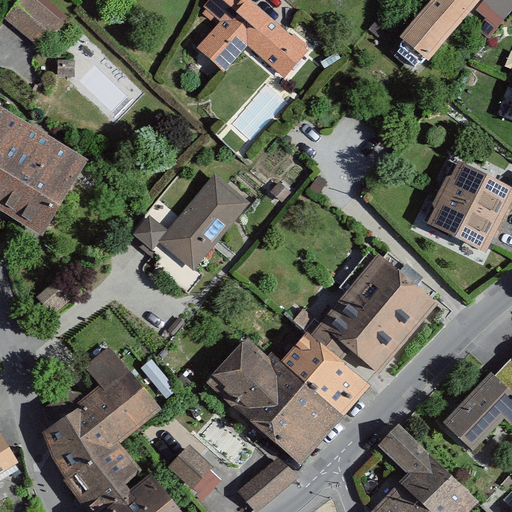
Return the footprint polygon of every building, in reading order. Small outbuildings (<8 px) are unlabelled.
[(65,19),(38,0),(20,0),(1,26),(39,54),(65,19)] [(245,0),(209,0),(198,13),(216,29),(193,56),(220,80),(245,52),(281,83),(307,53),(245,0)] [(478,0),(431,0),(391,46),(420,71),(481,2),(478,0)] [(511,14),(495,0),(488,0),(473,18),(494,35),(511,14)] [(90,164),(0,112),(0,222),(42,246),(90,164)] [(511,181),(505,195),(450,168),(420,230),(478,259),(503,209),(511,212),(511,181)] [(146,221),(130,241),(151,257),(157,250),(193,278),(250,207),(214,178),(167,238),(146,221)] [(435,311),(369,260),(309,338),(375,388),(435,311)] [(61,276),(35,296),(51,314),(76,294),(61,276)] [(243,344),(202,386),(294,474),(375,388),(309,338),(302,334),(273,370),(243,344)] [(107,352),(80,372),(95,390),(71,406),(75,413),(44,438),(53,463),(78,511),(88,511),(135,476),(113,449),(156,416),(107,352)] [(511,392),(492,374),(443,425),(473,454),(503,423),(511,430),(511,392)] [(400,431),(379,451),(408,480),(374,511),(462,511),(471,504),(400,431)] [(0,447),(0,484),(17,474),(0,447)] [(184,449),(162,472),(192,501),(214,478),(184,449)] [(270,458),(233,488),(252,511),(290,482),(270,458)] [(165,511),(135,476),(88,511),(165,511)]
